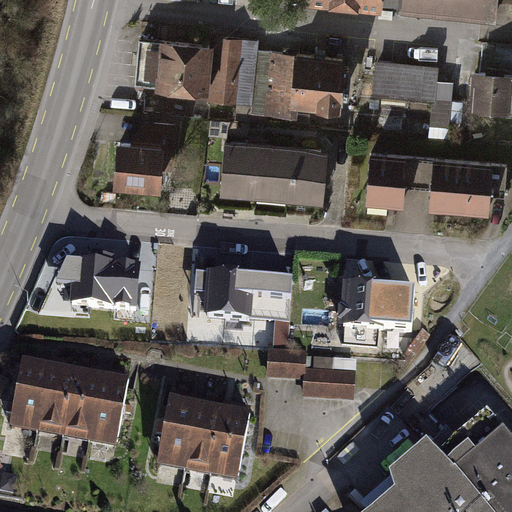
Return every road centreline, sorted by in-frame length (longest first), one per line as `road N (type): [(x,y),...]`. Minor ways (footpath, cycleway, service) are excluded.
road 1 (tertiary): [(94,0),(64,115),(0,292)]
road 2 (residential): [(286,511),(313,488),(311,460),(392,386)]
